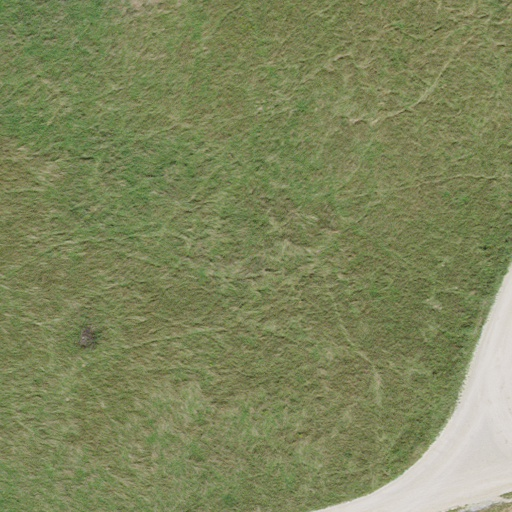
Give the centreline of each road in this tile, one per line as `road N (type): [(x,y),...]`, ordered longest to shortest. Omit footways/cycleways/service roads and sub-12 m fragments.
road 1 (track): [(471,487),(493,366),(511,322)]
road 2 (track): [(381,511),(511,478)]
